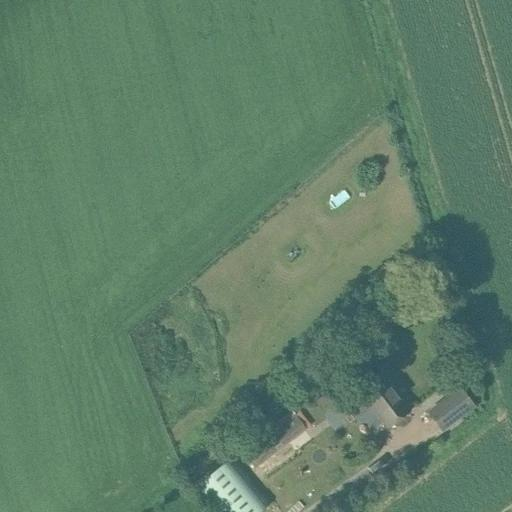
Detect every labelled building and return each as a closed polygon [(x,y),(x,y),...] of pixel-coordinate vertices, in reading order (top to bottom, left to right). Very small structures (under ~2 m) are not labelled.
[(388,426),(408,411),(378,371),(358,386),(359,388),(346,398),(359,415),(372,405),(388,426)] [(428,412),(442,430),(474,405),(460,388),(428,412)] [(315,392),(306,399),(311,405),(320,398),(315,392)] [(295,414),(243,454),(255,469),(306,430),(295,414)] [(233,457),(196,486),(217,511),(260,511),(270,504),(233,457)]
